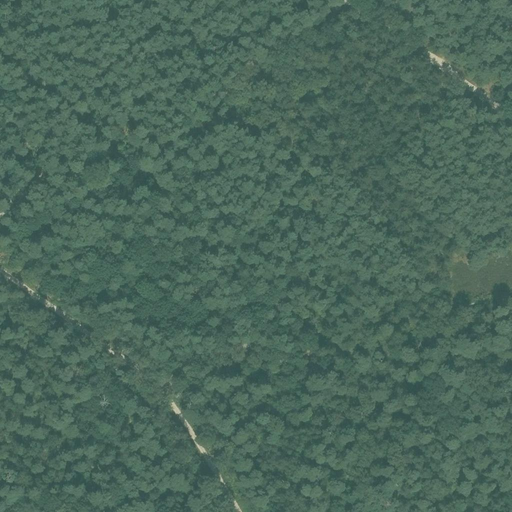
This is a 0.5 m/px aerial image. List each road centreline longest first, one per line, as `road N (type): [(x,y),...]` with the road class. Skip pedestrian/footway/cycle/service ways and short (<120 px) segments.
road 1 (track): [(139,372),(0,270)]
road 2 (track): [(238,511),(161,391)]
